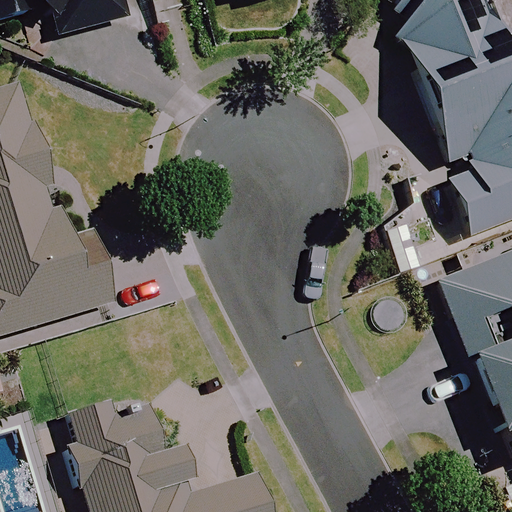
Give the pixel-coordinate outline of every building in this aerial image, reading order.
[(120,0),(0,0),(0,31),(22,27),(22,15),(39,23),(47,45),(127,24),(120,0)] [(402,0),(396,10),(404,31),(387,37),(470,243),(511,226),(511,14),(486,25),(476,0),(402,0)] [(65,247),(25,86),(0,92),(0,340),(113,313),(95,240),(65,247)] [(511,259),(426,294),(499,473),(511,467),(511,259)] [(148,400),(66,425),(73,448),(64,451),(82,511),(259,511),(251,483),(192,501),(178,455),(165,458),(148,400)]
